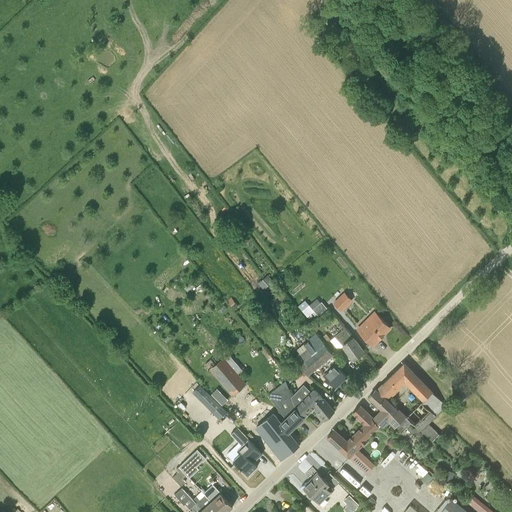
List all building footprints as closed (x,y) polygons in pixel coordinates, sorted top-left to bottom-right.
[(268,275),(257,284),(262,291),(273,282),(268,275)] [(284,292),(271,301),(276,308),(289,299),(284,292)] [(345,292),(334,302),(342,311),(353,300),(345,292)] [(231,305),(235,302),(231,297),(227,301),(231,305)] [(318,316),(327,308),(321,302),(313,309),(318,316)] [(390,327),(383,320),(374,311),(357,328),(373,344),(390,327)] [(364,350),(353,336),(348,331),(339,339),(342,344),(353,358),(364,350)] [(301,366),(307,372),(309,374),(319,366),(333,353),(321,339),(316,333),(297,349),(307,361),(301,366)] [(321,339),(333,353),(339,349),(327,334),(321,339)] [(246,383),(238,374),(225,358),(219,351),(210,359),(215,364),(210,369),(233,397),(246,383)] [(225,358),(238,374),(243,370),(230,355),(225,358)] [(301,378),(307,372),(301,366),(297,361),(291,366),(301,378)] [(422,399),(405,415),(412,422),(432,441),(440,433),(429,423),(447,405),(433,391),(405,362),(376,389),(387,399),(393,393),(393,394),(405,382),(422,399)] [(336,364),(325,374),(336,385),(347,375),(336,364)] [(296,407),(296,406),(292,395),(286,381),(268,395),(278,407),(279,411),(282,413),(286,417),(282,421),(275,413),(274,414),(269,407),(252,420),(258,428),(258,427),(282,457),(289,452),(290,453),(300,445),(289,431),(304,416),(296,407)] [(292,395),(296,406),(296,407),(304,416),(314,406),(326,419),(334,411),(313,389),(311,391),(303,383),(292,395)] [(199,398),(201,397),(215,411),(220,406),(200,385),(193,392),(199,398)] [(473,392),(467,385),(454,397),(461,404),(473,392)] [(217,388),(211,393),(222,405),(228,399),(217,388)] [(395,427),(396,426),(403,432),(412,422),(405,415),(398,409),(398,410),(387,399),(376,389),(369,396),(381,408),(374,416),(384,426),(389,421),(395,427)] [(367,438),(380,425),(360,405),(353,411),(366,424),(348,442),(335,429),(328,436),(344,453),(348,456),(349,455),(350,457),(368,439),(367,438)] [(226,412),(220,406),(214,413),(220,419),(226,412)] [(397,442),(392,437),(387,442),(392,447),(397,442)] [(241,468),(242,467),(249,474),(258,465),(254,461),(262,453),(249,439),(242,446),(238,450),(240,453),(233,460),(241,468)] [(193,461),(202,453),(198,449),(189,457),(193,461)] [(195,463),(193,461),(189,457),(179,466),(185,473),(195,463)] [(187,474),(185,473),(179,466),(177,469),(179,471),(173,477),(181,486),(186,481),(183,478),(187,474)] [(455,472),(447,470),(444,479),(452,482),(455,472)] [(428,472),(421,479),(427,485),(434,478),(428,472)] [(330,484),(326,480),(319,473),(304,487),(320,503),(332,491),(327,487),(330,484)] [(504,482),(498,487),(504,494),(510,488),(504,482)] [(226,498),(221,491),(215,485),(207,492),(205,494),(221,511),(225,511),(233,505),(226,498)] [(193,498),(188,492),(182,487),(175,494),(180,499),(185,504),(186,503),(192,510),(189,511),(205,511),(193,499),(193,498)] [(221,511),(205,494),(202,491),(193,498),(193,499),(205,511),(221,511)] [(466,500),(480,511),(487,511),(489,510),(471,495),(466,500)] [(353,511),(359,504),(351,497),(345,503),(353,511)] [(404,511),(469,511),(452,497),(450,501),(447,498),(435,511),(420,511),(411,504),(404,511)]
